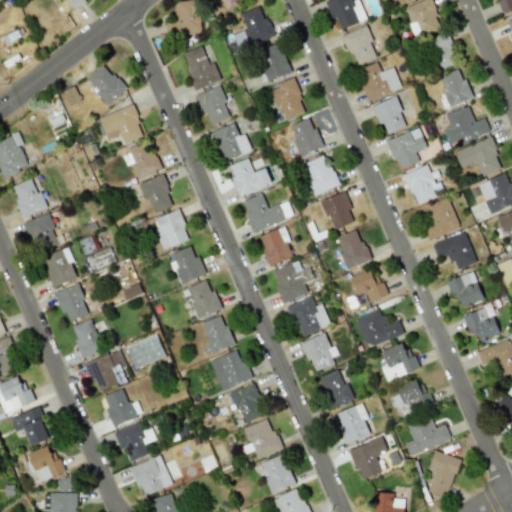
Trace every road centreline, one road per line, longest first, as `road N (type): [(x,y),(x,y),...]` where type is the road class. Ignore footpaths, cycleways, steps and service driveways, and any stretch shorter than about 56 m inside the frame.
road 1 (residential): [(511,499),(292,0)]
road 2 (residential): [(341,511),(125,17)]
road 3 (residential): [(116,511),(0,243)]
road 4 (residential): [(0,113),(146,0)]
